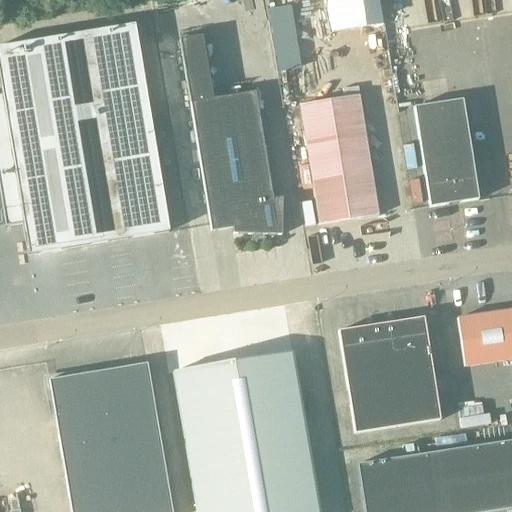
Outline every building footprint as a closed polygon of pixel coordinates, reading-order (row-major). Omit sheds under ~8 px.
[(139,13),(140,32),(156,31),(157,58),(171,57),(168,11),(139,13)] [(0,98),(0,229),(23,226),(28,257),(169,235),(135,27),(0,49),(0,85),(2,98),(0,98)] [(257,94),(211,101),(202,37),(183,40),(210,234),(232,231),(233,237),(281,238),(282,200),(272,202),(257,94)] [(358,99),(299,108),(318,228),(378,218),(358,99)] [(462,102),(414,110),(429,210),(478,202),(462,102)] [(401,177),(408,203),(418,200),(411,174),(401,177)] [(511,312),(456,321),(464,370),(511,362),(511,312)] [(423,320),(337,334),(354,437),(439,423),(423,320)] [(172,375),(195,511),(318,511),(292,355),(172,375)] [(48,383),(70,511),(170,511),(146,366),(48,383)] [(361,511),(506,511),(511,511),(511,443),(355,467),(361,511)]
